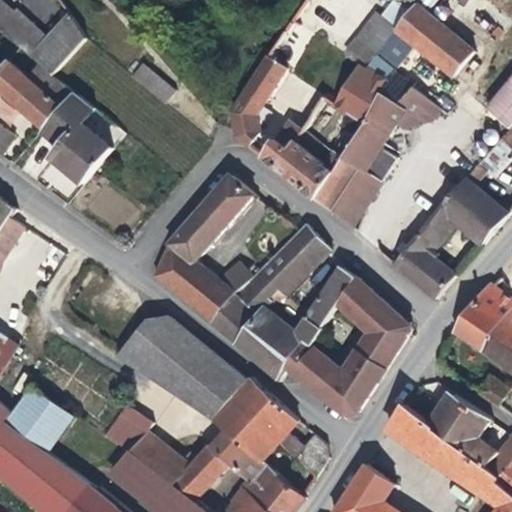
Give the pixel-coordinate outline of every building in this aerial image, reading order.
[(0,25),(14,9),(2,0),(0,3),(0,25)] [(386,91),(392,82),(367,67),(346,51),(321,37),(347,0),(306,0),(267,58),(284,69),(365,122),(386,91)] [(415,41),(458,73),(476,49),(415,3),(397,27),(415,41)] [(0,29),(32,54),(48,36),(15,7),(14,9),(0,25),(0,29)] [(69,12),(48,36),(32,54),(48,69),(54,73),(87,38),(69,12)] [(359,35),(379,51),(397,27),(376,12),(359,35)] [(398,65),(415,41),(397,27),(379,51),(387,56),(398,65)] [(367,67),(373,58),(379,51),(359,35),(346,51),(367,67)] [(381,64),(387,56),(379,51),(373,58),(381,64)] [(0,86),(1,87),(20,103),(37,82),(9,58),(0,68),(0,86)] [(267,58),(232,110),(255,114),(284,69),(267,58)] [(144,62),(133,75),(166,101),(176,89),(144,62)] [(54,73),(48,69),(37,82),(20,103),(46,125),(75,90),(54,73)] [(511,76),(486,106),(511,128),(511,126),(511,76)] [(414,110),(403,126),(433,118),(441,106),(413,84),(406,90),(392,82),(386,91),(414,110)] [(95,107),(75,90),(46,125),(43,129),(63,145),(83,121),(95,107)] [(414,110),(386,91),(365,122),(351,145),(343,157),(364,169),(382,179),(398,156),(382,145),(397,122),(403,126),(414,110)] [(325,98),(315,95),(293,129),(300,134),(305,128),(325,98)] [(259,130),(255,114),(232,110),(236,134),(250,144),(259,130)] [(114,147),(83,121),(63,145),(57,152),(71,164),(68,169),(84,182),(114,147)] [(300,136),(300,134),(293,129),(283,122),(273,139),(289,150),(300,136)] [(16,135),(3,125),(0,128),(0,154),(16,135)] [(511,126),(511,128),(502,137),(511,145),(511,126)] [(333,150),(305,128),(300,134),(300,136),(307,141),(304,146),(325,162),(333,150)] [(364,169),(343,157),(335,169),(325,162),(304,146),(307,141),(300,136),(289,150),(273,139),(263,155),(334,211),(364,169)] [(333,150),(343,157),(351,145),(341,138),(333,150)] [(333,150),(325,162),(335,169),(343,157),(333,150)] [(53,157),(68,169),(71,164),(57,152),(53,157)] [(382,179),(364,169),(334,211),(352,225),(382,179)] [(255,193),(230,173),(171,241),(196,259),(255,193)] [(456,218),(484,241),(507,214),(465,179),(442,206),(456,218)] [(0,195),(0,232),(12,215),(17,207),(0,195)] [(442,206),(415,238),(429,250),(456,218),(442,206)] [(0,263),(25,224),(12,215),(0,232),(0,263)] [(307,221),(255,273),(278,295),(282,298),(331,247),(307,221)] [(437,297),(456,274),(429,250),(415,238),(395,262),(437,297)] [(219,278),(196,259),(171,241),(156,273),(211,320),(235,291),(219,278)] [(237,263),(219,278),(235,291),(236,292),(250,278),(237,263)] [(342,264),(297,330),(305,337),(288,367),(344,413),(358,411),(413,326),(342,264)] [(255,273),(250,278),(236,292),(235,291),(211,320),(237,342),(258,316),(253,310),(262,299),(266,298),(270,301),(272,302),(278,295),(255,273)] [(511,322),(511,298),(490,281),(454,329),(489,353),(511,322)] [(266,306),(270,301),(266,298),(262,299),(253,310),(258,316),(266,306)] [(297,330),(266,306),(258,316),(237,342),(281,380),(288,367),(305,337),(297,330)] [(146,318),(119,355),(214,417),(232,396),(249,378),(169,314),(146,318)] [(511,322),(489,353),(511,368),(511,322)] [(0,372),(19,344),(0,330),(0,372)] [(437,364),(481,391),(491,376),(445,344),(437,364)] [(254,374),(249,378),(232,396),(280,439),(288,430),(298,418),(254,374)] [(498,403),(507,387),(491,376),(481,391),(498,403)] [(34,385),(15,411),(10,419),(50,448),(76,413),(34,385)] [(433,405),(422,418),(469,456),(477,447),(483,441),(484,439),(479,434),(491,416),(451,390),(440,410),(433,405)] [(264,458),(280,439),(232,396),(214,417),(227,429),(213,444),(231,461),(249,476),(264,458)] [(50,448),(10,419),(15,411),(0,399),(0,476),(44,511),(71,511),(96,484),(50,448)] [(106,433),(131,450),(148,430),(150,432),(156,422),(127,403),(106,433)] [(387,429),(499,506),(511,490),(499,480),(482,466),(469,456),(422,418),(404,403),(387,429)] [(148,430),(131,450),(175,482),(191,463),(150,432),(148,430)] [(304,445),(288,430),(280,439),(297,455),(304,445)] [(312,433),(304,445),(297,455),(316,475),(328,458),(326,443),(312,433)] [(490,459),(482,466),(499,480),(511,464),(511,433),(496,451),(490,459)] [(477,447),(490,459),(496,451),(483,441),(477,447)] [(197,497),(231,461),(213,444),(210,442),(191,463),(175,482),(195,499),(197,497)] [(482,466),(490,459),(477,447),(469,456),(482,466)] [(113,469),(157,505),(175,482),(131,450),(113,469)] [(290,511),(304,495),(264,458),(249,476),(243,483),(278,511),(290,511)] [(333,511),(399,511),(400,511),(384,499),(394,482),(365,463),(333,511)] [(511,464),(499,480),(511,490),(511,464)] [(157,505),(165,511),(209,511),(211,509),(197,497),(195,499),(175,482),(157,505)] [(249,511),(278,511),(243,483),(234,499),(249,511)] [(96,484),(71,511),(130,511),(100,487),(96,484)] [(499,506),(494,511),(511,511),(511,490),(499,506)] [(249,511),(234,499),(223,511),(214,511),(211,509),(209,511),(249,511)]
